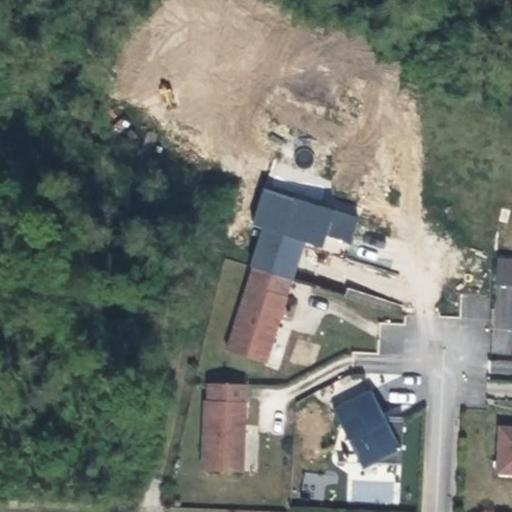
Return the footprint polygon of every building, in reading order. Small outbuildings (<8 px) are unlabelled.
[(263,188),(258,203),(287,212),(292,197),(263,188)] [(251,267),(254,268),(288,279),(299,245),(300,239),(321,246),(325,234),(349,241),(356,217),(292,197),(287,212),(258,203),(252,225),(262,228),(251,267)] [(345,253),(321,246),(300,239),(299,245),(343,259),(345,253)] [(495,285),(511,285),(511,256),(496,256),(495,285)] [(283,295),(288,279),(254,268),(228,351),(264,362),(285,295),(283,295)] [(245,384),(211,383),(211,400),(207,400),(205,470),(244,471),(247,401),(245,401),(245,384)] [(384,418),(369,389),(333,408),(363,466),(372,463),(400,463),(401,419),(384,418)] [(511,470),(511,425),(499,425),(498,470),(511,470)] [(302,496),(328,498),(330,474),(304,472),(302,496)]
